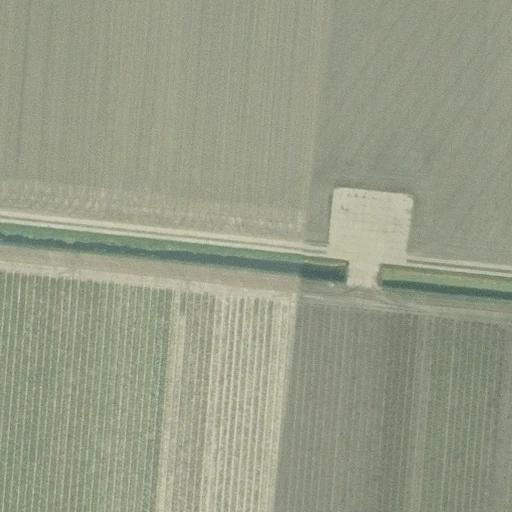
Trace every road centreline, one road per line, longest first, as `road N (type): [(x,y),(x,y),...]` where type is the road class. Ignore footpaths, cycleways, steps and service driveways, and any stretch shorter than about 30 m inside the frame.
road 1 (track): [(364,256),(0,217)]
road 2 (track): [(511,271),(364,256),(361,285)]
